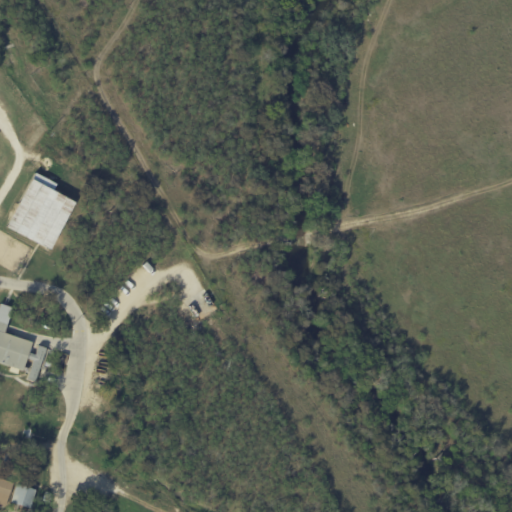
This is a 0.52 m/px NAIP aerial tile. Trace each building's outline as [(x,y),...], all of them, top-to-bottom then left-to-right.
[(52,189),(54,182),(32,174),(29,180),(52,189)] [(3,228),(49,249),(71,200),(25,179),(3,228)] [(0,364),(21,370),(24,359),(30,360),(25,379),(34,382),(44,347),(36,345),(33,354),(27,352),(30,341),(3,333),(10,307),(0,303),(0,364)] [(12,482),(0,478),(0,503),(5,505),(12,482)] [(34,490),(15,484),(9,503),(29,509),(34,490)]
